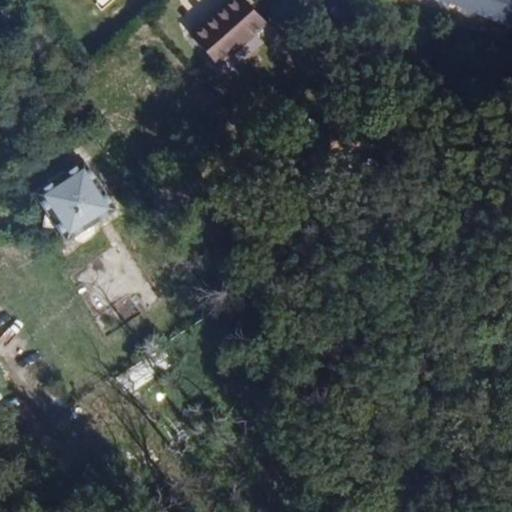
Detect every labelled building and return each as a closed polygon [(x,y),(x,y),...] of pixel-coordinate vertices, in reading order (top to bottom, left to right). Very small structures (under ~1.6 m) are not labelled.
[(220,64),(261,18),(253,12),(238,0),(220,0),(190,39),(220,64)] [(511,0),(449,0),(511,24),(511,0)] [(361,128),(334,129),(336,146),(362,146),(361,128)] [(116,205),(86,157),(64,171),(69,180),(57,188),(54,185),(38,194),(46,206),(44,223),(57,225),(66,237),(76,232),(83,237),(94,231),(94,224),(93,219),(116,205)] [(144,358),(111,376),(121,395),(154,377),(144,358)]
